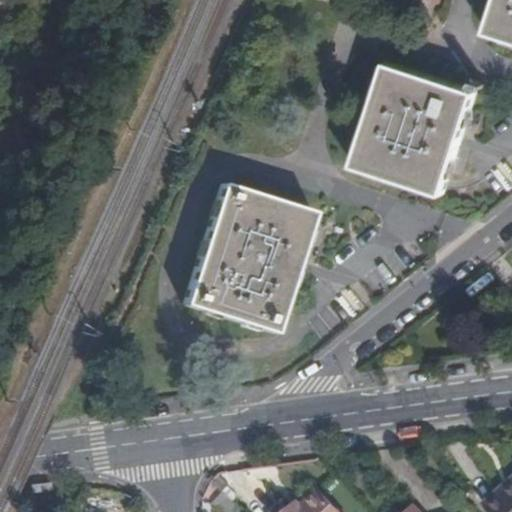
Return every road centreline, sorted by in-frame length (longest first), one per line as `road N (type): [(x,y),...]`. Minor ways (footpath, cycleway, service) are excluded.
road 1 (residential): [(306,420),(315,390),(338,362),(511,220)]
road 2 (secondary): [(306,420),(511,393)]
road 3 (secondary): [(0,463),(173,440)]
road 4 (secondary): [(173,440),(306,420)]
